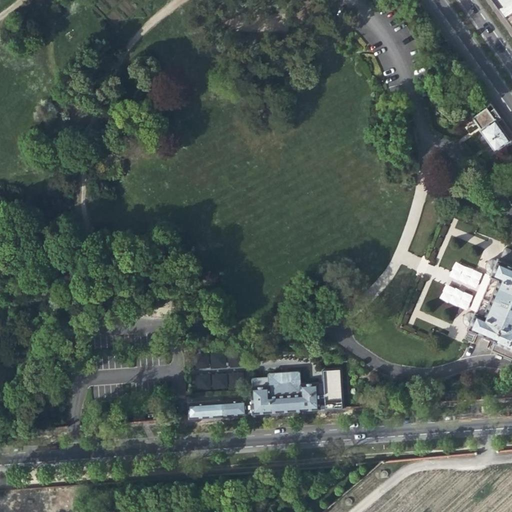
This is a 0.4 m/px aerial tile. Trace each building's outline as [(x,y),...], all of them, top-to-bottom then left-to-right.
[(511,0),(491,0),(511,29),(511,0)] [(473,120),(477,126),(496,152),(511,140),(511,134),(492,107),(485,112),(473,120)] [(460,327),(459,330),(484,340),(483,342),(484,343),(481,351),(511,364),(511,332),(506,330),(511,316),(511,264),(511,263),(511,262),(511,254),(497,248),(494,249),(489,260),(486,259),(484,259),(481,260),(479,262),(477,264),(477,266),(477,269),(478,271),(480,273),(483,274),(466,314),(463,313),(460,313),(458,314),(456,315),(454,318),(454,321),(455,324),(458,326),(460,327)] [(440,298),(466,307),(471,295),(445,285),(440,298)] [(214,401),(215,416),(321,410),(319,383),(302,384),(301,372),(299,371),(271,373),(269,374),(270,386),(253,387),(252,387),(252,392),(252,400),(247,400),(246,399),(214,401)]
